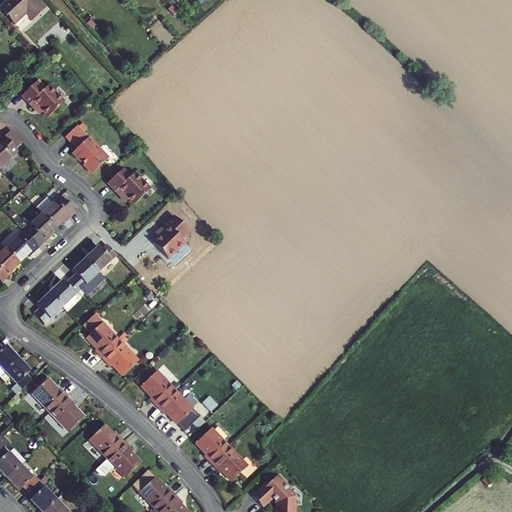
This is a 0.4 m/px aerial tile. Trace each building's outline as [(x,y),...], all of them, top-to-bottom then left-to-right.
[(45,8),(38,0),(5,0),(0,5),(0,10),(13,24),(25,13),(32,20),(45,8)] [(39,103),(43,109),(49,115),(65,100),(50,83),(46,87),(38,79),(23,93),(35,106),(39,103)] [(39,103),(35,106),(40,112),(43,109),(39,103)] [(108,159),(77,126),(66,136),(78,149),(74,153),(92,173),(108,159)] [(0,167),(17,152),(2,136),(0,137),(0,167)] [(127,179),(120,171),(106,185),(117,197),(119,194),(125,200),(131,206),(147,191),(131,175),(127,179)] [(57,197),(72,212),(79,207),(64,191),(57,197)] [(36,213),(51,229),(64,216),(66,218),(72,212),(56,195),(47,203),(41,197),(31,206),(36,213)] [(17,230),(33,248),(46,236),(44,234),(51,229),(36,213),(17,230)] [(188,231),(174,216),(160,230),(163,233),(158,237),(153,243),(168,259),(184,243),(180,238),(188,231)] [(0,245),(0,249),(13,264),(26,251),(28,252),(33,248),(17,230),(0,245)] [(117,255),(106,244),(101,249),(97,246),(85,258),(98,273),(117,255)] [(13,264),(0,249),(0,278),(7,271),(6,270),(13,264)] [(98,273),(85,258),(72,270),(75,274),(70,279),(80,290),(86,296),(104,279),(98,273)] [(80,290),(70,279),(65,284),(61,280),(49,292),(62,307),(80,290)] [(62,307),(49,292),(36,305),(39,308),(34,313),(44,324),(62,307)] [(117,339),(94,315),(83,325),(91,333),(86,338),(96,349),(95,350),(103,358),(120,342),(117,339)] [(123,345),(120,342),(103,358),(110,366),(112,365),(122,376),(138,361),(123,345)] [(0,374),(18,358),(5,345),(2,349),(0,346),(0,374)] [(30,371),(18,358),(0,374),(0,376),(4,382),(9,377),(15,384),(11,388),(16,394),(31,380),(26,374),(30,371)] [(172,387),(156,371),(140,386),(151,397),(150,399),(157,407),(175,390),(172,387)] [(67,396),(59,388),(58,390),(47,379),(31,394),(49,413),(67,396)] [(177,393),(175,390),(157,407),(165,415),(166,413),(177,424),(193,409),(177,393)] [(74,404),(67,396),(49,413),(67,432),(83,417),(73,406),(74,404)] [(115,436),(104,425),(88,440),(106,459),(124,442),(116,434),(115,436)] [(229,448),(211,429),(195,444),(205,455),(204,456),(212,464),(229,448)] [(24,460),(13,449),(8,453),(3,447),(9,442),(1,434),(0,435),(0,472),(6,478),(20,465),(24,460)] [(140,463),(130,452),(131,450),(124,442),(106,459),(95,469),(101,475),(104,475),(113,466),(124,478),(140,463)] [(247,467),(229,448),(212,464),(219,472),(221,471),(231,482),(247,467)] [(32,478),(20,465),(6,478),(18,491),(23,487),(28,492),(39,482),(34,477),(32,478)] [(174,495),(166,487),(165,488),(148,470),(132,486),(157,511),(174,495)] [(495,482),(488,474),(481,480),(489,488),(495,482)] [(293,504),(294,497),(288,491),(289,490),(283,483),(284,483),(277,475),(269,483),(268,482),(252,497),(262,508),(270,500),(270,498),(277,505),(275,507),(275,511),(294,511),(295,504),(293,504)] [(42,511),(56,499),(39,482),(28,492),(33,497),(29,500),(40,511),(42,511)] [(187,511),(180,504),(182,503),(174,495),(157,511),(187,511)] [(68,511),(67,511),(56,499),(42,511),(70,511),(69,511),(68,511)]
